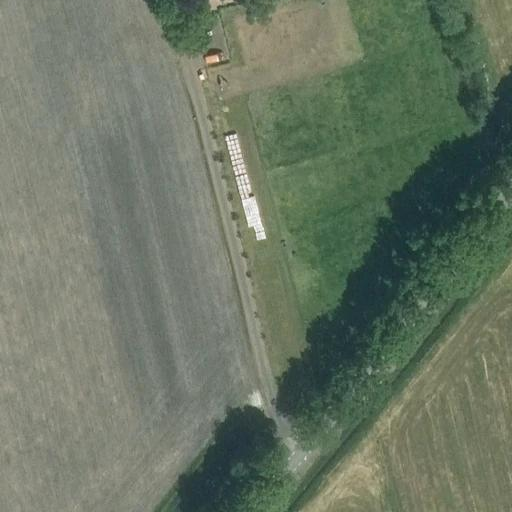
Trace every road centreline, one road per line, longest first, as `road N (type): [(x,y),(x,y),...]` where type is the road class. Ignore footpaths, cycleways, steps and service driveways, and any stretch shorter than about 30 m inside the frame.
road 1 (track): [(305,448),(274,405),(191,63),(168,0)]
road 2 (tertiary): [(252,511),(511,191)]
